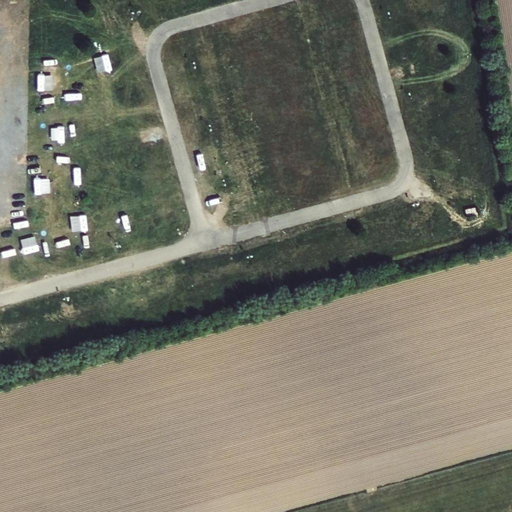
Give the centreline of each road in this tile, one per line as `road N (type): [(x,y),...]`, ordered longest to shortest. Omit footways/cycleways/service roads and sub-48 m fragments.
road 1 (track): [(368,0),(412,165),(396,190),(0,296)]
road 2 (track): [(202,225),(158,58),(171,28),(278,0)]
